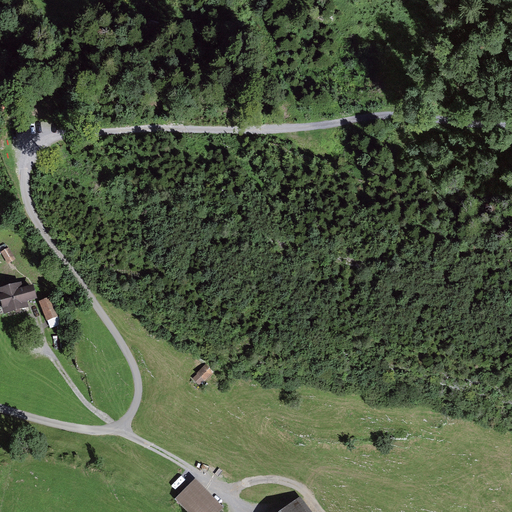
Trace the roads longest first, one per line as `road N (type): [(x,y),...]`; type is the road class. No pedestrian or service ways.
road 1 (track): [(25,170),(35,149),(94,130),(260,130),(419,118),(511,124)]
road 2 (unclassified): [(0,408),(124,430),(137,392),(125,349),(27,201),(25,170)]
road 3 (track): [(124,430),(226,497),(240,485),(280,479),(301,488),(319,511)]
